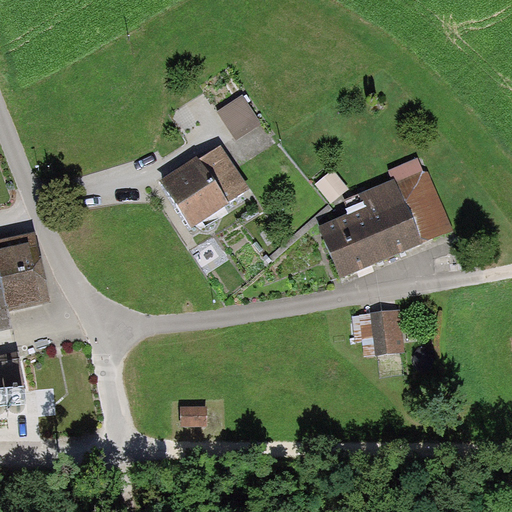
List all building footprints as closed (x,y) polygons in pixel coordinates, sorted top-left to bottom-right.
[(242,95),(218,112),(237,140),(261,123),(242,95)] [(160,182),(191,229),(250,191),(221,147),(199,162),(196,158),(160,182)] [(317,226),(339,279),(382,261),(424,244),(454,232),(428,171),(423,173),(417,159),(388,171),(392,181),(343,201),(348,214),(317,226)] [(338,176),(320,188),(332,208),(351,196),(338,176)] [(0,330),(10,329),(6,312),(49,303),(33,233),(0,240),(0,330)] [(364,357),(404,353),(400,311),(352,315),(354,341),(362,340),(364,357)] [(0,396),(26,394),(18,354),(0,357),(0,396)] [(206,409),(181,408),(181,427),(206,427),(206,409)]
